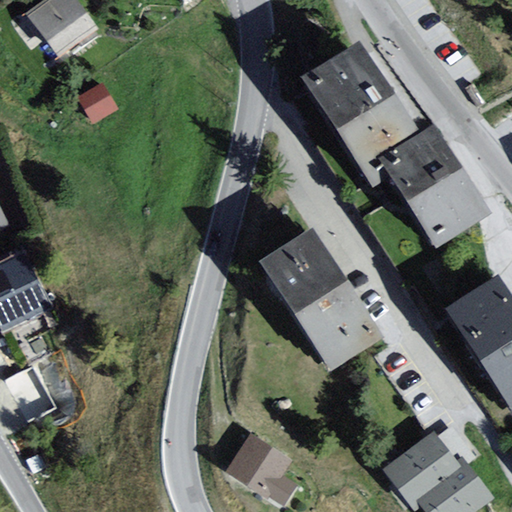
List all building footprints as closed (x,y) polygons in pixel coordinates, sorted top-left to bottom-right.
[(68,0),(44,0),(16,19),(45,62),(90,32),(68,0)] [(419,133),(359,41),(303,78),(373,186),(391,175),(380,158),(419,133)] [(116,107),(104,84),(71,102),(83,125),(116,107)] [(488,214),(433,125),(419,133),(380,158),(391,175),(435,246),(488,214)] [(0,194),(0,231),(15,225),(0,194)] [(312,228),(260,261),(330,369),(382,335),(312,228)] [(23,252),(0,263),(0,332),(1,335),(52,310),(23,252)] [(511,297),(497,274),(446,307),(511,407),(511,297)] [(432,428),(382,465),(414,509),(423,503),(429,511),(480,511),(495,502),(464,460),(458,464),(432,428)] [(291,460),(251,433),(226,469),(284,507),(299,485),(282,474),(291,460)]
